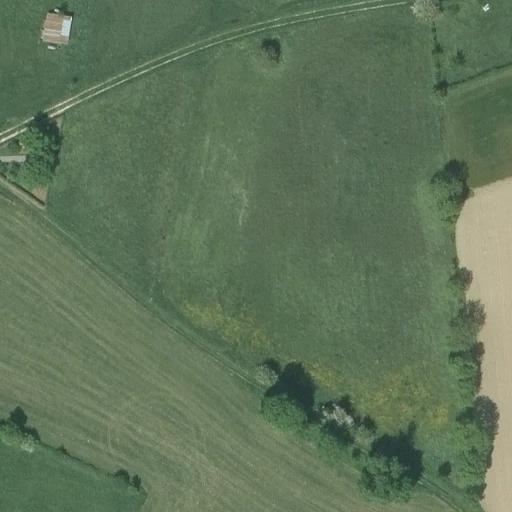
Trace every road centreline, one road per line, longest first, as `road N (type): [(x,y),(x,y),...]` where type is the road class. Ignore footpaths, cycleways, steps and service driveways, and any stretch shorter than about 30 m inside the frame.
road 1 (track): [(0,186),(149,308),(310,422),(413,475),(459,511)]
road 2 (track): [(0,138),(255,27),(417,0)]
